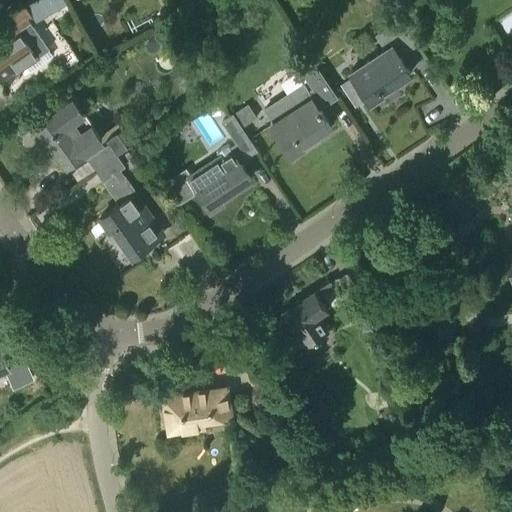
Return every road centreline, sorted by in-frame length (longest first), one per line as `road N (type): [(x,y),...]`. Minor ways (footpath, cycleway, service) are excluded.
road 1 (residential): [(511,103),(196,313),(153,331),(104,335)]
road 2 (residential): [(113,511),(94,429),(104,335)]
road 3 (residential): [(104,335),(68,305),(0,212)]
